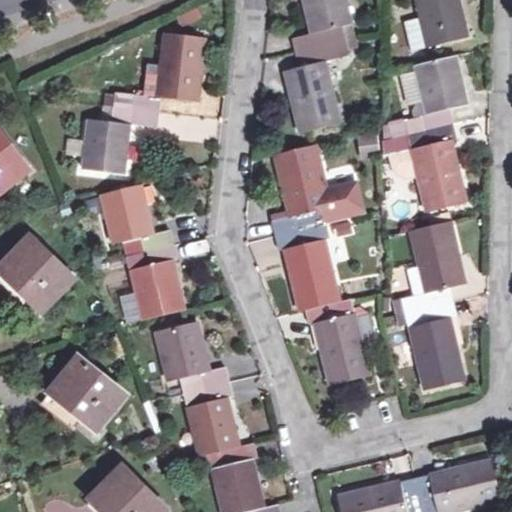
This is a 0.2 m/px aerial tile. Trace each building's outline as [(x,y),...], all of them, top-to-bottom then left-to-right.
[(338,122),(325,60),(349,54),(342,24),(348,23),(342,0),(301,0),(309,31),(292,35),(297,65),(282,69),(296,131),(338,122)] [(411,0),(423,50),(461,40),(452,0),(411,0)] [(80,165),(123,170),(130,118),(156,121),(160,92),(197,96),(204,32),(163,28),(155,91),(114,87),(109,116),(87,113),(80,165)] [(424,209),(462,200),(448,143),(455,141),(448,111),(464,106),(452,57),(412,67),(423,116),(402,121),(424,209)] [(0,139),(0,192),(26,170),(0,139)] [(315,143),(274,151),(287,215),(271,219),(275,234),(323,224),(360,216),(354,183),(324,189),(315,143)] [(147,318),(185,308),(173,259),(178,257),(170,226),(156,230),(141,180),(101,192),(116,242),(126,239),(147,318)] [(423,389),(462,381),(448,319),(455,318),(448,289),(464,285),(451,222),(411,232),(425,293),(417,294),(418,297),(403,301),(423,389)] [(323,224),(275,234),(278,250),(283,249),(298,311),(305,310),(342,302),(323,224)] [(28,238),(0,265),(0,269),(41,311),(71,281),(28,238)] [(185,258),(210,253),(207,240),(182,246),(185,258)] [(342,302),(305,310),(309,325),(313,324),(328,387),(369,378),(351,300),(342,302)] [(162,330),(172,378),(184,376),(200,453),(212,452),(223,511),(282,511),(281,504),(263,508),(254,460),(256,460),(254,445),(238,447),(230,399),(234,398),(227,368),(211,371),(201,322),(162,330)] [(78,358),(50,391),(94,428),(122,395),(78,358)] [(120,462),(91,491),(112,511),(153,511),(162,503),(120,462)] [(337,499),(340,511),(465,511),(500,504),(490,462),(337,499)]
